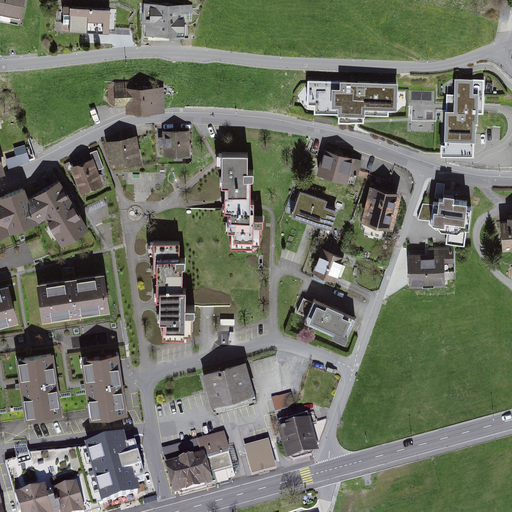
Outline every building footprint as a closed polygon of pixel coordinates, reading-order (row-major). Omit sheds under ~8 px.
[(25,0),(0,0),(0,15),(22,20),(25,0)] [(191,4),(142,5),(143,38),(192,38),(191,4)] [(115,10),(61,10),(61,30),(116,30),(115,10)] [(394,82),(305,81),(303,109),(393,112),(394,82)] [(472,142),(474,83),(453,82),(452,101),(411,101),(412,133),(442,132),(442,142),(472,142)] [(165,88),(113,87),(112,110),(133,111),(133,116),(165,117),(165,88)] [(187,134),(160,135),(160,158),(188,157),(187,134)] [(133,138),(104,143),(109,169),(138,164),(133,138)] [(14,144),(16,150),(6,153),(9,163),(30,157),(26,141),(14,144)] [(91,160),(69,169),(79,195),(102,185),(97,171),(103,169),(97,152),(90,155),(91,160)] [(363,163),(322,152),(316,174),(347,182),(350,174),(359,176),(363,163)] [(252,157),(213,157),(213,188),(220,188),(220,212),(226,212),(226,233),(231,233),(231,248),(254,248),(253,182),(260,182),(260,176),(252,176),(252,157)] [(88,229),(57,179),(28,197),(58,247),(88,229)] [(401,193),(371,185),(361,222),(392,230),(401,193)] [(23,189),(0,196),(0,236),(36,224),(23,189)] [(331,199),(299,190),(291,216),(334,229),(340,210),(329,207),(331,199)] [(473,203),(433,198),(429,227),(469,231),(473,203)] [(511,220),(499,221),(500,251),(511,250),(511,220)] [(183,249),(150,249),(150,302),(157,301),(158,334),(187,334),(187,301),(184,301),(183,249)] [(454,251),(420,252),(419,286),(454,284),(454,251)] [(346,262),(323,252),(312,279),(336,288),(346,262)] [(33,287),(38,322),(105,312),(100,277),(33,287)] [(11,286),(0,288),(0,325),(20,321),(11,286)] [(326,310),(317,306),(311,320),(308,319),(305,324),(343,339),(351,321),(343,317),(344,313),(327,306),(326,310)] [(58,412),(52,355),(14,360),(20,416),(58,412)] [(128,414),(119,355),(77,362),(87,420),(128,414)] [(248,364),(204,376),(214,413),(258,400),(248,364)] [(272,393),(275,407),(294,403),(291,390),(272,393)] [(309,425),(279,433),(286,463),(317,455),(309,425)] [(226,433),(163,451),(175,493),(237,475),(226,433)] [(272,441),(245,448),(252,476),(278,469),(272,441)] [(117,442),(83,452),(100,509),(132,500),(117,442)] [(14,511),(89,511),(100,509),(83,452),(26,456),(1,461),(14,511)]
